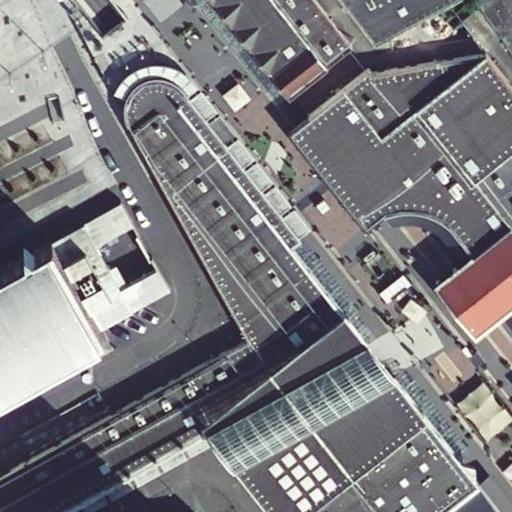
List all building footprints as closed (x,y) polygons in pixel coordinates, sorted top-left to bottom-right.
[(213,0),(215,2),(231,22),(234,26),(250,46),(253,49),(269,70),(290,97),(353,46),(317,0),(213,0)] [(334,0),(372,48),(377,45),(340,0),(334,0)] [(340,0),(377,45),(457,0),(340,0)] [(511,83),(487,51),(373,71),(370,66),(309,114),(306,116),(288,131),(366,228),(383,215),(391,212),(399,210),(407,209),(415,209),(425,211),(434,214),(443,218),(450,224),(454,230),(457,233),(474,255),(490,275),(496,282),(511,302),(511,83)] [(188,95),(181,87),(179,84),(171,80),(161,77),(154,77),(147,79),(140,82),(136,86),(131,90),(128,95),(126,101),(126,104),(125,111),(126,121),(248,339),(117,413),(120,418),(115,421),(111,415),(61,444),(65,449),(59,452),(56,447),(12,472),(15,477),(0,485),(0,511),(62,511),(76,505),(80,503),(80,502),(102,490),(103,491),(107,488),(106,488),(129,475),(129,476),(134,473),(133,472),(155,460),(155,461),(159,459),(159,458),(181,445),(181,446),(186,443),(208,430),(243,411),(240,396),(240,381),(242,373),(248,362),(257,352),(260,356),(263,353),(263,352),(275,343),(305,380),(371,343),(350,317),(350,314),(350,313),(348,313),(293,245),(302,238),(210,122),(209,123),(206,119),(207,119),(191,98),(190,99),(187,96),(188,95)] [(0,384),(73,344),(171,288),(160,268),(121,290),(94,242),(133,220),(122,200),(0,267),(0,384)] [(490,275),(474,255),(437,284),(477,334),(511,305),(511,302),(496,282),(490,275)] [(76,348),(85,366),(113,350),(103,333),(76,348)] [(352,467),(353,469),(368,487),(381,477),(368,461),(370,460),(367,457),(368,456),(358,443),(354,447),(336,424),(328,413),(395,374),(385,361),(371,343),(305,380),(275,343),(263,352),(263,353),(260,356),(257,352),(248,362),(242,373),(240,381),(240,396),(243,411),(208,430),(233,462),(269,442),(287,465),(303,477),(328,480),(348,470),(348,468),(349,466),(351,466),(352,467)] [(85,366),(76,348),(74,349),(84,367),(85,366)] [(505,511),(501,506),(501,502),(497,502),(492,495),(427,414),(395,374),(328,413),(336,424),(354,447),(358,443),(368,456),(367,457),(370,460),(368,461),(381,477),(368,487),(353,469),(352,467),(351,466),(349,466),(348,468),(348,470),(328,480),(316,479),(303,477),(287,465),(269,442),(233,462),(273,511),(505,511)] [(0,389),(0,413),(33,395),(24,377),(0,389)]
